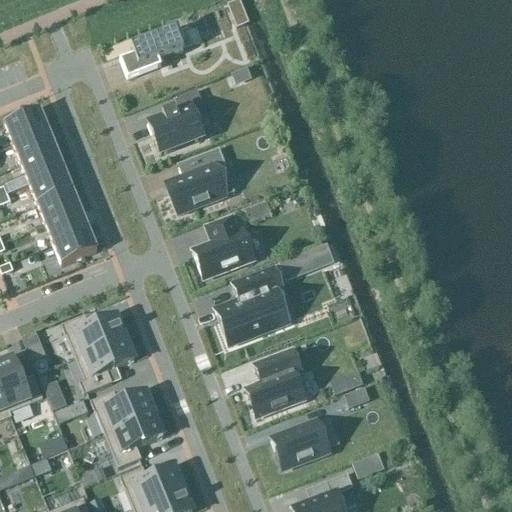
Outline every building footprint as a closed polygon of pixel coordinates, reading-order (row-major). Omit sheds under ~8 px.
[(175,37),(135,52),(143,71),(182,57),(175,37)] [(162,124),(147,130),(159,159),(202,143),(191,113),(201,109),(197,96),(175,104),(180,117),(175,119),(174,116),(161,121),(162,124)] [(3,129),(11,149),(46,135),(38,115),(3,129)] [(20,169),(55,155),(46,135),(11,149),(20,169)] [(166,188),(178,219),(224,201),(213,174),(225,170),(218,153),(176,169),(176,170),(177,170),(182,182),(166,188)] [(20,169),(28,190),(63,175),(55,155),(20,169)] [(63,175),(28,190),(36,210),(71,196),(63,175)] [(36,210),(44,230),(79,216),(71,196),(36,210)] [(0,201),(0,210),(9,207),(6,199),(0,201)] [(265,207),(245,214),(250,226),(269,218),(265,207)] [(79,216),(44,230),(52,250),(88,236),(79,216)] [(211,248),(191,256),(202,284),(253,265),(242,237),(237,239),(231,222),(205,232),(211,248)] [(96,256),(88,236),(52,250),(61,271),(96,256)] [(325,248),(278,266),(285,283),(332,265),(325,248)] [(0,271),(0,277),(1,280),(12,275),(9,268),(0,271)] [(238,307),(214,316),(226,346),(239,341),(241,346),(257,340),(255,334),(275,326),(286,322),(278,300),(282,298),(273,274),(232,290),(238,307)] [(74,364),(124,344),(115,322),(89,332),(84,321),(61,331),(74,364)] [(36,336),(23,340),(27,350),(40,345),(36,336)] [(133,366),(124,344),(74,364),(83,386),(78,387),(83,399),(111,388),(106,377),(133,366)] [(260,387),(244,393),(256,424),(302,406),(292,380),(299,378),(290,355),(253,369),(260,387)] [(12,363),(0,368),(0,397),(10,423),(11,422),(9,418),(42,405),(32,381),(21,386),(12,363)] [(356,377),(343,382),(348,395),(361,390),(356,377)] [(350,412),(368,405),(364,393),(345,400),(350,412)] [(0,426),(10,423),(0,397),(0,426)] [(90,407),(103,440),(153,420),(144,398),(118,409),(113,397),(90,407)] [(61,398),(48,403),(53,415),(66,410),(61,398)] [(162,442),(153,420),(103,440),(117,474),(140,464),(136,453),(162,442)] [(270,444),(281,474),(328,456),(317,426),(270,444)] [(366,464),(351,469),(357,484),(371,479),(366,464)] [(130,511),(143,511),(182,496),(173,474),(147,485),(142,473),(119,483),(130,511)] [(90,476),(78,481),(83,493),(95,488),(90,476)] [(340,511),(335,499),(352,493),(346,479),(312,492),(317,504),(297,511),(340,511)] [(189,511),(182,496),(143,511),(189,511)]
